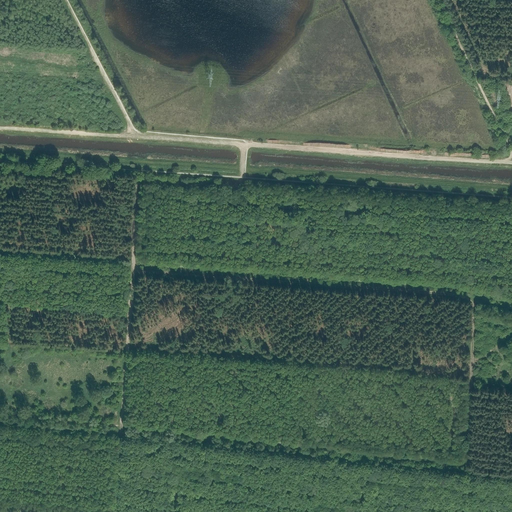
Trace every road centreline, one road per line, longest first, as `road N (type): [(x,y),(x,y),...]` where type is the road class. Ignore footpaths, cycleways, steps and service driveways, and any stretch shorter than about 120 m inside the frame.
road 1 (track): [(474,300),(464,464),(0,414)]
road 2 (track): [(0,128),(511,162)]
road 3 (track): [(133,270),(440,294),(511,310)]
road 4 (track): [(511,153),(437,0)]
road 5 (track): [(64,0),(134,136)]
